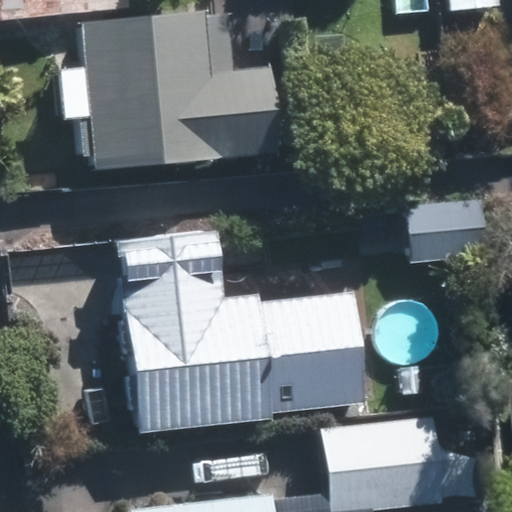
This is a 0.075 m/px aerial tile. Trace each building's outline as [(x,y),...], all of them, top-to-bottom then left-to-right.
[(498,3),(497,0),(449,0),(451,9),(498,3)] [(75,22),(91,166),(282,145),(272,61),(230,66),(223,5),(75,22)] [(401,202),(407,260),(491,251),(484,193),(401,202)] [(114,238),(134,427),(365,402),(352,288),(259,298),(258,288),(219,292),(212,227),(114,238)] [(433,415),(315,429),(325,511),(333,511),(443,498),(433,415)] [(273,511),(270,488),(128,506),(128,511),(273,511)]
